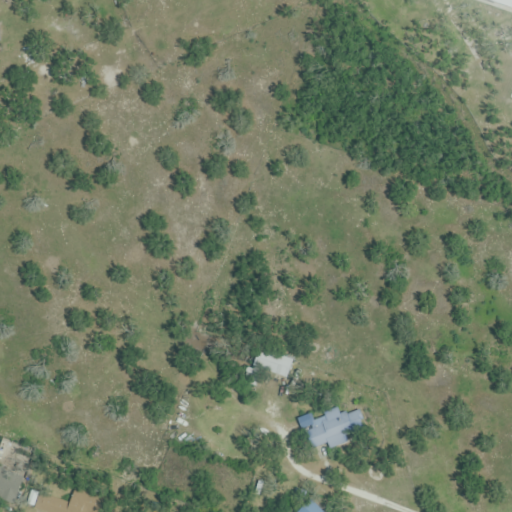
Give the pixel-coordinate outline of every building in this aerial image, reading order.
[(286,379),(293,360),(258,348),(251,367),(286,379)] [(312,450),(328,442),(333,450),(347,443),(342,434),(361,424),(355,412),(341,419),(337,409),(313,422),(310,414),(297,420),(312,450)] [(0,498),(11,504),(22,483),(0,472),(0,498)] [(42,511),(95,511),(101,498),(74,488),(69,503),(33,491),(28,507),(42,511)] [(296,511),(321,511),(310,499),(296,511)]
